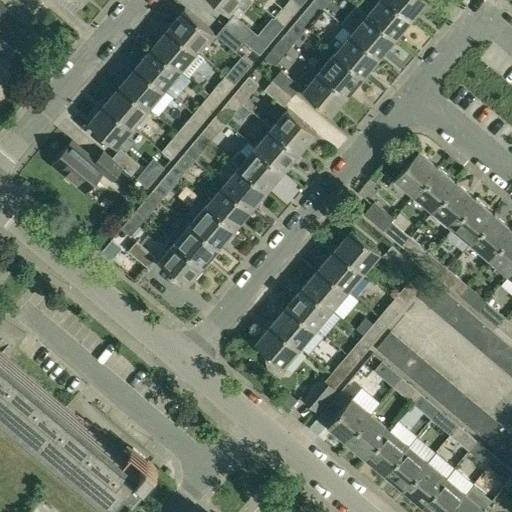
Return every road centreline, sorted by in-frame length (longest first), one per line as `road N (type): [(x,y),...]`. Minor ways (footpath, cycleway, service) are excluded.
road 1 (residential): [(413,93),(182,363)]
road 2 (residential): [(0,208),(182,363)]
road 3 (residential): [(0,163),(137,0)]
road 4 (residential): [(511,38),(480,12),(413,93)]
road 5 (residential): [(252,422),(358,511)]
road 6 (residential): [(511,177),(413,93)]
